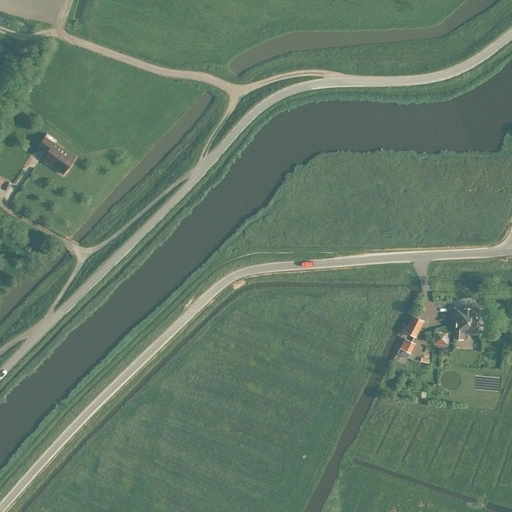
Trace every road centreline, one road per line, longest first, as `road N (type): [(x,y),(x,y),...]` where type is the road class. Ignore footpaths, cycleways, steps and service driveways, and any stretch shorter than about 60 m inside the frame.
road 1 (tertiary): [(0,374),(262,103),(310,83),(435,76),(511,32)]
road 2 (unclassified): [(0,508),(71,428),(235,273),(511,249)]
road 3 (track): [(235,90),(61,35),(0,27)]
